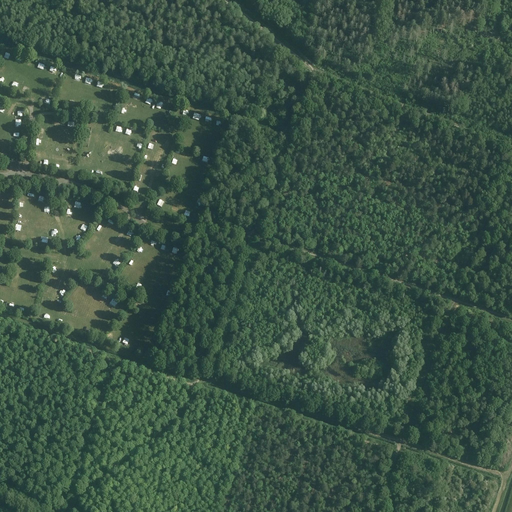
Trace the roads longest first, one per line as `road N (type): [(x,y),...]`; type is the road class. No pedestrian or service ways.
road 1 (track): [(511,184),(487,261),(431,344),(401,441)]
road 2 (track): [(314,71),(511,149)]
road 3 (track): [(195,386),(0,322)]
road 4 (track): [(198,377),(379,434)]
